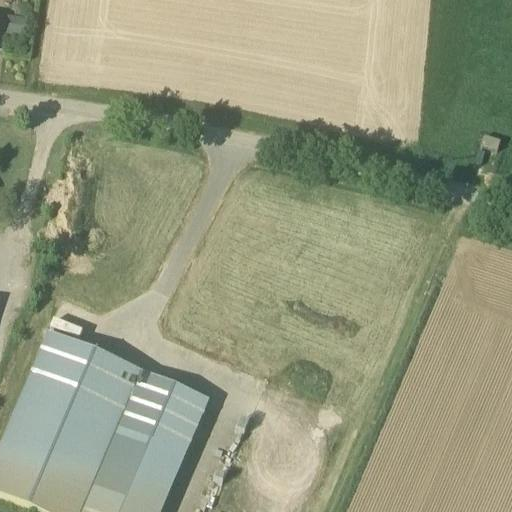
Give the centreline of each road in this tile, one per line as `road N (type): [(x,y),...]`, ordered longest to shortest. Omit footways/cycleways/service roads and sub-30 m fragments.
road 1 (unclassified): [(511,209),(310,153),(0,100)]
road 2 (track): [(326,511),(463,193)]
